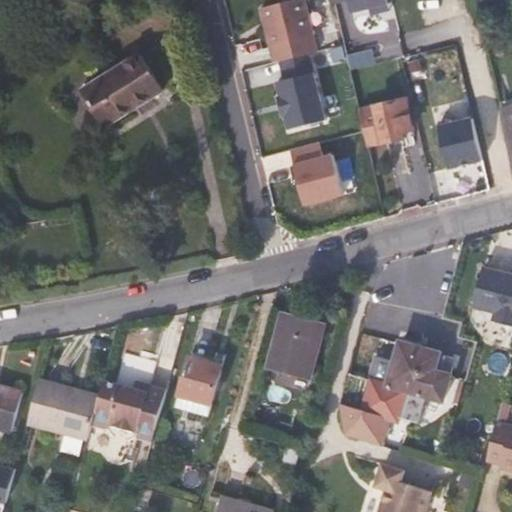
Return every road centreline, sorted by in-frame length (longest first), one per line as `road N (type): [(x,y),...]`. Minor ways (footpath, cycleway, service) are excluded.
road 1 (unknown): [(508,210),(475,51),(452,36),(373,57),(348,54),(337,5)]
road 2 (residential): [(272,271),(206,0)]
road 3 (residential): [(0,324),(272,271)]
road 4 (residential): [(272,271),(511,209)]
